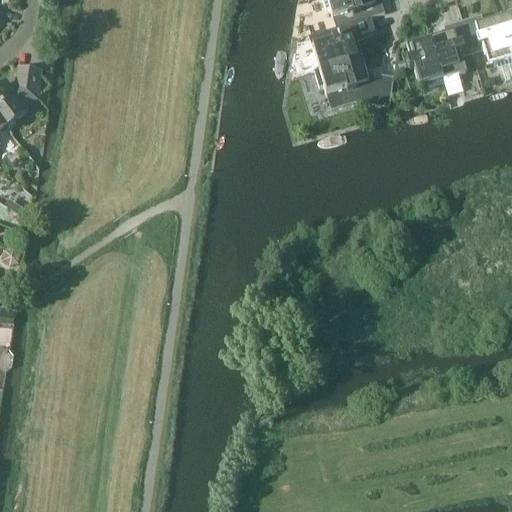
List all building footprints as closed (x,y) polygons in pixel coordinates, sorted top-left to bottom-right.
[(322,0),(327,12),(331,11),(333,20),(336,30),(356,24),(357,24),(372,20),(386,16),(382,4),(375,6),(373,0),(322,0)] [(500,20),(511,60),(511,16),(500,20),(500,19),(500,20)] [(316,74),(362,60),(355,38),(375,32),(372,20),(357,24),(356,24),(336,30),(324,33),(309,38),(315,57),(311,58),(316,74)] [(463,23),(474,57),(473,52),(483,49),(484,53),(489,69),(497,67),(498,71),(511,66),(511,60),(500,20),(499,20),(477,27),(475,20),(463,23)] [(474,57),(463,23),(451,27),(453,34),(431,41),(431,40),(445,87),(460,82),(459,78),(468,76),(463,59),(462,59),(461,55),(471,52),(473,57),(474,57)] [(396,66),(394,75),(410,71),(414,70),(415,74),(420,90),(428,88),(430,91),(445,87),(431,40),(430,41),(407,48),(411,61),(407,62),(396,66)] [(362,60),(316,74),(320,89),(324,88),(327,96),(343,92),(343,91),(347,90),(348,94),(357,92),(359,99),(371,101),(391,104),(395,79),(382,77),(381,79),(369,83),(362,61),(362,60)] [(0,89),(0,118),(8,128),(28,114),(25,110),(38,101),(42,74),(18,70),(15,94),(14,95),(7,85),(0,89)] [(9,200),(5,207),(23,219),(28,212),(9,200)]
